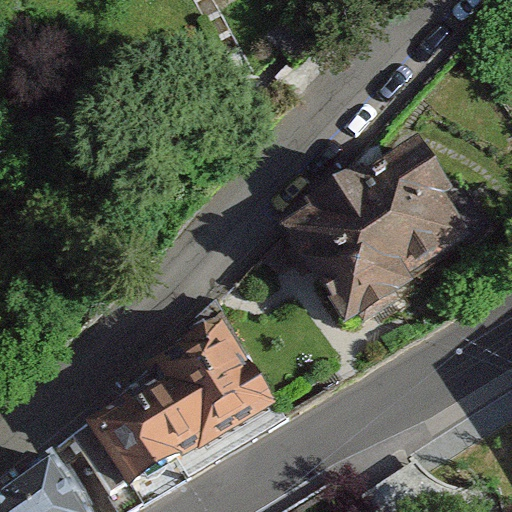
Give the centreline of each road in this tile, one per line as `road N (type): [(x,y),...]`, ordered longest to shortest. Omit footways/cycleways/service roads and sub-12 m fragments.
road 1 (residential): [(0,452),(138,331),(449,0)]
road 2 (tertiary): [(198,511),(511,318)]
